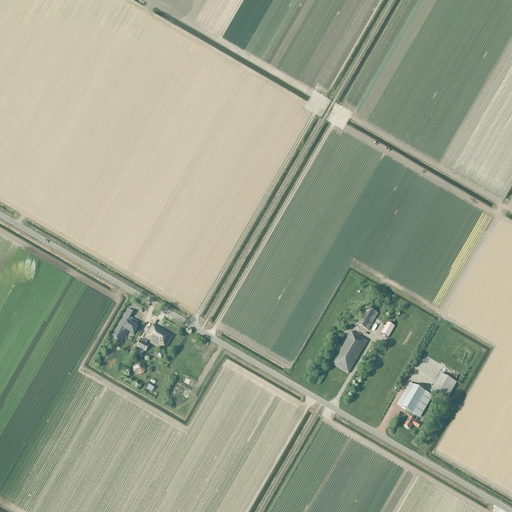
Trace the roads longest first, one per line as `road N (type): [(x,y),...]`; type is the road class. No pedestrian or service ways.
road 1 (unclassified): [(510,511),(0,215)]
road 2 (track): [(342,108),(209,336)]
road 3 (track): [(323,98),(191,325)]
road 4 (track): [(247,511),(312,396)]
